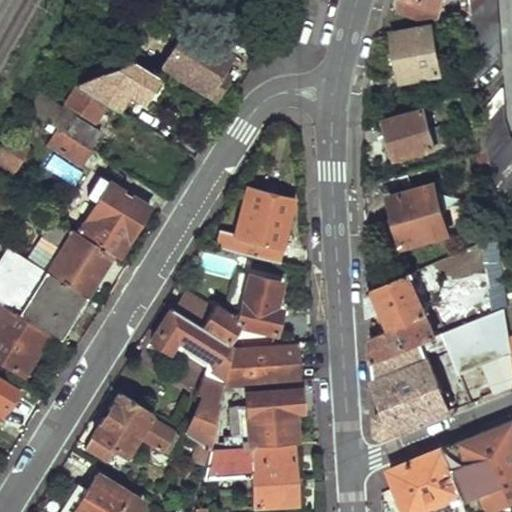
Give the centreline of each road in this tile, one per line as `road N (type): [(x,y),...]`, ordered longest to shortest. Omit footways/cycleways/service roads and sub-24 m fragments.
road 1 (residential): [(3,511),(264,99)]
road 2 (residential): [(332,109),(349,461)]
road 3 (residential): [(349,461),(511,401)]
